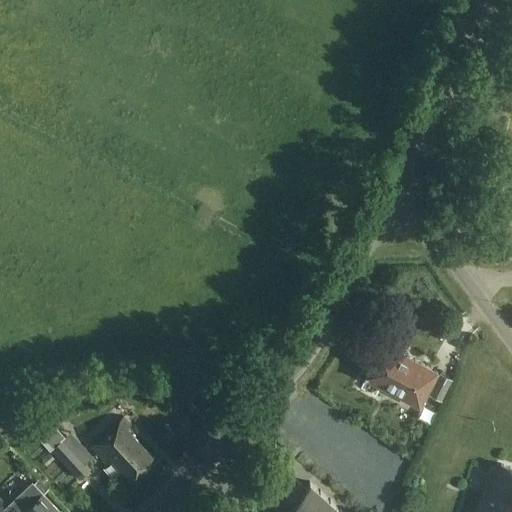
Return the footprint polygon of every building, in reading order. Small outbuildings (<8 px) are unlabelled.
[(438,372),(384,343),(366,378),(420,406),(438,372)] [(131,425),(124,417),(92,446),(107,463),(111,459),(129,479),(153,457),(128,429),(131,425)] [(372,419),(369,429),(387,435),(390,425),(372,419)] [(66,436),(56,426),(40,439),(50,450),(52,449),(79,479),(91,469),(63,438),(66,436)] [(478,511),(511,511),(511,466),(501,463),(498,472),(493,471),(478,511)] [(305,488),(287,471),(267,492),(285,509),(282,511),(344,511),(311,482),(305,488)] [(44,493),(33,481),(0,511),(60,511),(43,493),(44,493)]
